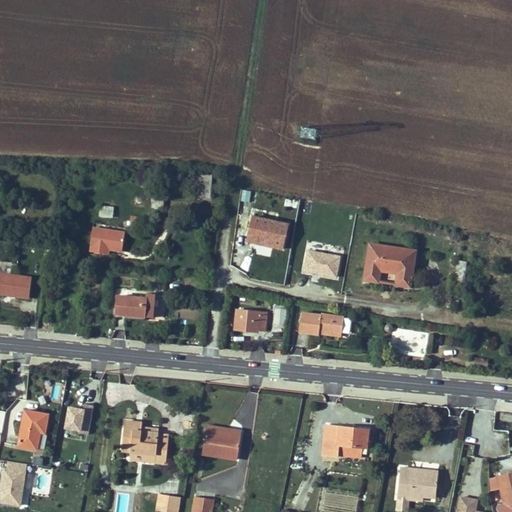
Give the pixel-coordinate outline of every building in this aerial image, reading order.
[(315,142),(316,128),(301,127),(301,141),(315,142)] [(198,197),(211,198),(213,175),(199,174),(198,197)] [(241,190),(241,201),(250,201),(250,191),(241,190)] [(152,197),(152,207),(164,208),(165,198),(152,197)] [(99,206),(98,217),(114,218),(114,207),(99,206)] [(283,252),(289,224),(251,216),(245,244),(269,249),(283,252)] [(126,233),(94,228),(91,246),(93,246),(92,252),(106,254),(107,249),(110,249),(123,252),(126,233)] [(311,243),(310,250),(320,251),(321,244),(311,243)] [(416,252),(371,244),(365,280),(378,282),(381,270),(399,273),(397,285),(411,287),(416,253),(416,252)] [(305,250),(302,274),(337,279),(341,255),(305,250)] [(468,262),(458,261),(454,285),(464,287),(468,262)] [(0,293),(29,298),(32,278),(0,273),(0,293)] [(153,311),(155,294),(146,294),(145,298),(127,296),(125,315),(148,317),(149,310),(153,311)] [(285,325),(287,309),(276,308),(274,324),(285,325)] [(265,330),(267,313),(237,310),(235,329),(254,331),(254,325),(258,326),(258,329),(259,329),(265,330)] [(342,332),(345,318),(322,314),(322,315),(302,313),(300,331),(319,334),(319,333),(320,330),(342,332)] [(475,357),(474,365),(487,367),(488,360),(475,357)] [(65,433),(91,434),(92,405),(84,405),(84,409),(67,408),(65,433)] [(0,410),(0,477),(0,478),(0,504),(21,507),(24,488),(28,488),(31,465),(0,460),(0,445),(5,411),(0,410)] [(50,415),(26,410),(20,445),(38,449),(41,432),(46,433),(50,415)] [(138,422),(126,421),(123,450),(132,451),(131,459),(167,463),(170,434),(159,434),(159,433),(137,430),(138,422)] [(144,422),(138,422),(137,430),(159,433),(160,429),(143,427),(144,422)] [(367,447),(369,429),(327,425),(324,454),(339,456),(340,454),(363,457),(364,447),(367,447)] [(228,432),(207,429),(204,454),(239,459),(242,437),(227,435),(228,432)] [(422,494),(437,495),(439,471),(420,469),(419,474),(414,473),(415,468),(400,467),(397,498),(421,501),(422,494)] [(511,511),(511,471),(498,474),(505,503),(501,504),(499,505),(498,506),(498,508),(498,509),(499,511),(511,511)] [(161,494),(159,511),(167,511),(178,511),(181,497),(161,494)] [(194,511),(212,511),(215,499),(197,496),(194,511)] [(478,511),(477,511),(479,500),(458,497),(456,511),(478,511)]
